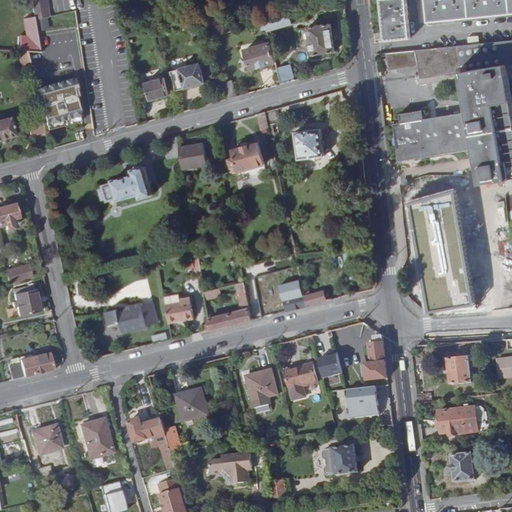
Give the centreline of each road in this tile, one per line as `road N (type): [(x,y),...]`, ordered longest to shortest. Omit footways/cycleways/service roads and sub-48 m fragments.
road 1 (tertiary): [(366,71),(27,166)]
road 2 (unclassified): [(109,370),(363,307),(392,318)]
road 3 (tertiary): [(392,318),(366,71)]
road 4 (residential): [(27,166),(77,378)]
road 5 (tertiary): [(417,509),(392,318)]
road 6 (residential): [(109,370),(145,511)]
road 7 (residential): [(392,318),(427,325),(511,321)]
